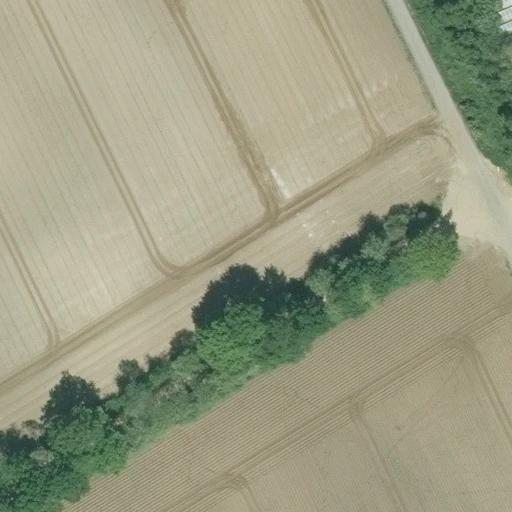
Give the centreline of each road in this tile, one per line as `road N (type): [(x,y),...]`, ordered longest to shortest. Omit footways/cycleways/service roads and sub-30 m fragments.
road 1 (unclassified): [(0,493),(493,199)]
road 2 (unclassified): [(401,0),(493,199)]
